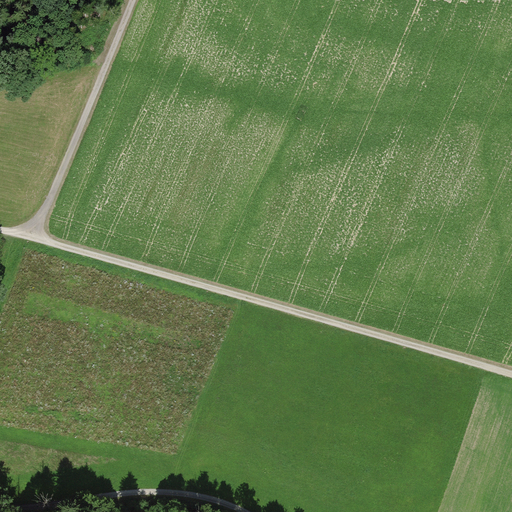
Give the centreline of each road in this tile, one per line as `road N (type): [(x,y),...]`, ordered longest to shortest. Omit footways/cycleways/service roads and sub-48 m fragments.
road 1 (track): [(0,231),(511,375)]
road 2 (track): [(30,237),(132,0)]
road 3 (track): [(0,507),(144,495),(227,511)]
